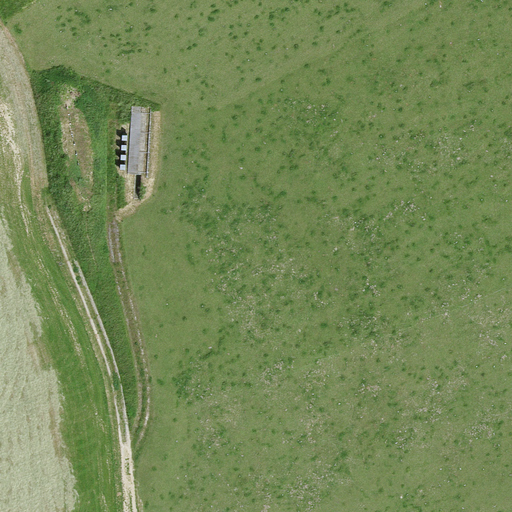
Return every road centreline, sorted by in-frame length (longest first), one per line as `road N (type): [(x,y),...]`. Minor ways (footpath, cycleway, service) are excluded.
road 1 (track): [(113,109),(112,221),(144,393),(139,438),(123,459)]
road 2 (track): [(130,511),(114,389),(38,194)]
